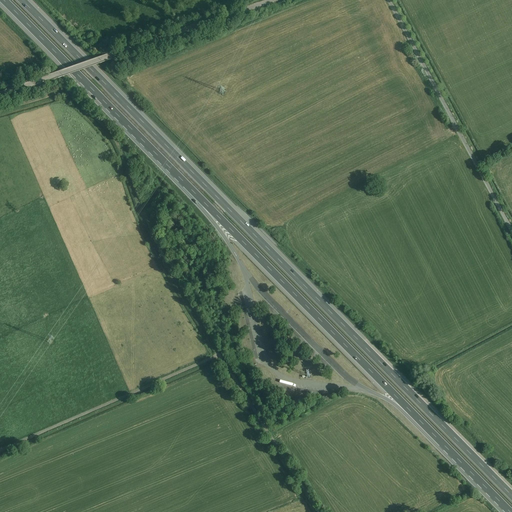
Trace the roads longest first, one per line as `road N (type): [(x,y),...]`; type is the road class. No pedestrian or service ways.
road 1 (motorway): [(511,496),(24,0)]
road 2 (unclassified): [(319,511),(219,354),(0,450)]
road 3 (track): [(0,109),(64,90),(115,139),(151,238),(219,354)]
road 4 (motorway): [(207,205),(418,420)]
road 5 (motorway): [(3,0),(207,205)]
road 6 (unclassified): [(0,94),(272,0)]
road 7 (unclassified): [(389,0),(511,229)]
road 8 (motorway): [(418,420),(508,511)]
